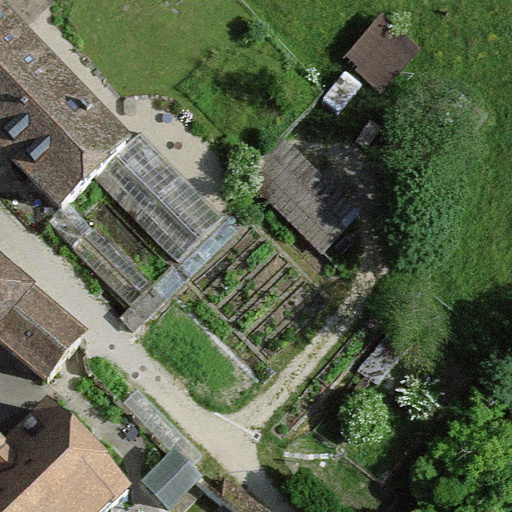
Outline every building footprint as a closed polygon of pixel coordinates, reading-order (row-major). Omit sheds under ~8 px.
[(124,148),(0,19),(0,147),(60,210),(62,212),(68,206),(95,179),(125,150),(124,148)] [(373,83),(407,46),(384,25),(351,62),(373,83)] [(62,212),(60,210),(47,224),(130,309),(120,319),(134,332),(238,233),(139,133),(124,148),(125,150),(95,179),(178,265),(153,289),(93,227),(91,229),(68,206),(62,212)] [(350,222),(277,144),(247,174),(320,253),(350,222)] [(82,343),(0,273),(0,342),(48,383),(82,343)] [(401,328),(363,374),(377,386),(415,340),(401,328)] [(0,511),(110,511),(127,496),(48,413),(3,456),(0,453),(0,511)] [(511,458),(511,419),(490,446),(509,462),(511,458)] [(172,463),(145,488),(148,490),(151,487),(168,506),(165,509),(168,511),(195,486),(198,489),(200,486),(172,457),(169,459),(172,463)]
